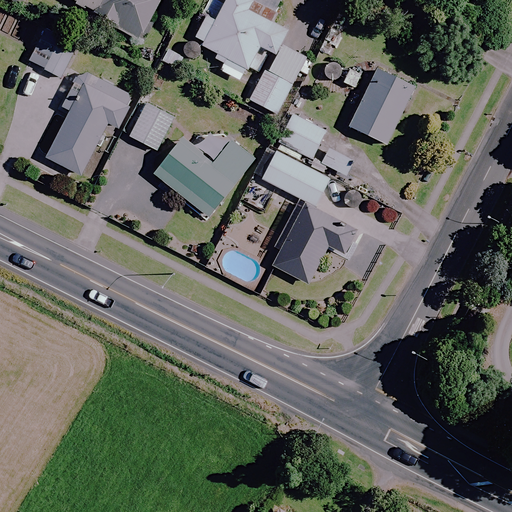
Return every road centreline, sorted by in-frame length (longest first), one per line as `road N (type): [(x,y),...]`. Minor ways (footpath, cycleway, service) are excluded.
road 1 (primary): [(0,233),(362,413)]
road 2 (unclassified): [(511,124),(362,413)]
road 3 (primary): [(362,413),(511,489)]
